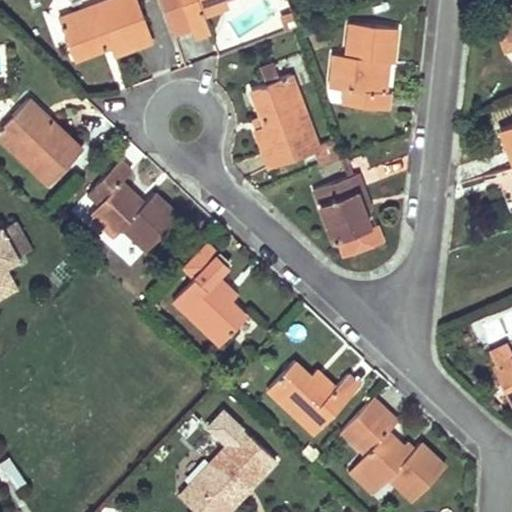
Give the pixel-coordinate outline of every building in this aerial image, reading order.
[(135,0),(104,0),(57,17),(71,57),(107,44),(111,54),(151,40),(135,0)] [(179,0),(192,36),(208,30),(202,14),(216,9),(212,0),(179,0)] [(295,25),(290,12),(281,16),(286,29),(290,27),(295,25)] [(511,14),(500,19),(511,49),(511,14)] [(387,92),(385,92),(373,90),(377,60),(388,61),(391,62),(395,27),(348,22),(344,55),(333,54),(329,86),(342,88),(340,103),(385,109),(387,92)] [(373,90),(385,92),(388,61),(377,60),(373,90)] [(278,78),(273,65),(258,70),(263,84),(278,78)] [(263,84),(250,88),(262,125),(253,128),(267,167),(313,150),(315,149),(314,145),(289,74),(278,78),(263,84)] [(25,96),(0,124),(0,138),(47,182),(80,148),(25,96)] [(511,123),(500,128),(511,160),(511,123)] [(330,139),(319,142),(323,152),(315,155),(318,165),(337,158),(330,139)] [(315,149),(313,150),(315,155),(323,152),(319,142),(314,145),(315,149)] [(346,156),(340,158),(346,176),(353,174),(346,156)] [(116,160),(85,193),(97,203),(87,214),(112,236),(121,227),(144,249),(176,217),(151,193),(142,203),(119,181),(128,171),(116,160)] [(332,240),(336,238),(368,226),(362,210),(353,189),(360,187),(354,173),(353,174),(346,176),(312,188),(332,240)] [(360,187),(353,189),(362,210),(368,208),(360,187)] [(12,223),(0,228),(13,255),(25,249),(12,223)] [(368,226),(336,238),(342,254),(380,240),(374,224),(368,226)] [(0,289),(10,285),(0,265),(0,261),(13,255),(0,228),(0,289)] [(244,317),(221,294),(227,288),(215,277),(227,264),(215,252),(203,242),(181,265),(181,266),(180,266),(175,271),(187,282),(171,299),(219,344),(244,317)] [(490,354),(497,367),(511,359),(511,358),(505,346),(490,354)] [(511,360),(511,359),(497,367),(511,398),(511,360)] [(293,361),(266,389),(312,432),(358,385),(345,374),(334,386),(322,376),(315,382),(293,361)] [(371,398),(339,432),(363,454),(355,463),(379,485),(387,477),(411,500),(443,465),(418,442),(408,453),(386,431),(396,420),(371,398)] [(223,446),(241,427),(221,408),(203,427),(223,446)] [(275,459),(241,427),(223,446),(208,462),(190,482),(178,495),(196,511),(221,511),(222,511),(223,510),(218,505),(243,479),(251,486),(275,459)] [(339,436),(330,447),(335,452),(345,441),(339,436)] [(190,482),(208,462),(197,452),(179,472),(190,482)] [(11,453),(0,457),(0,464),(9,487),(23,482),(11,453)] [(379,485),(355,463),(347,471),(371,493),(379,485)] [(225,511),(251,486),(243,479),(218,505),(223,510),(222,511),(225,511)]
